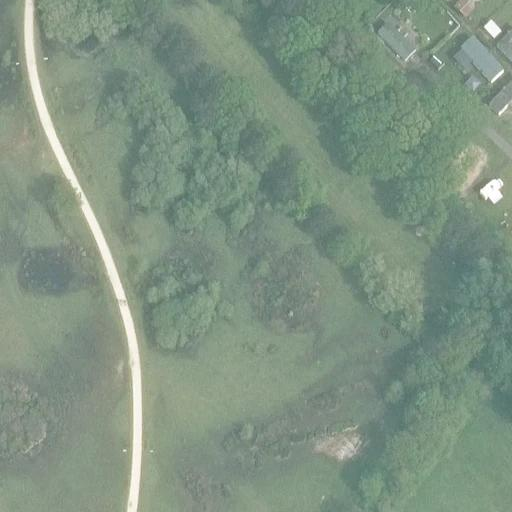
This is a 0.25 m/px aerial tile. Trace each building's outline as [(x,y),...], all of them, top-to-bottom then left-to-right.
[(462,0),(453,9),(464,20),(473,11),(462,0)] [(496,0),(494,0),(469,25),(477,33),(479,32),(485,38),(496,27),(490,21),(503,7),(496,0)] [(377,35),(404,63),(415,52),(388,25),(377,35)] [(511,62),(511,31),(497,47),(511,62)] [(468,56),(496,82),(504,73),(476,47),(468,56)] [(511,82),(488,107),(498,116),(507,107),(511,112),(511,82)]
